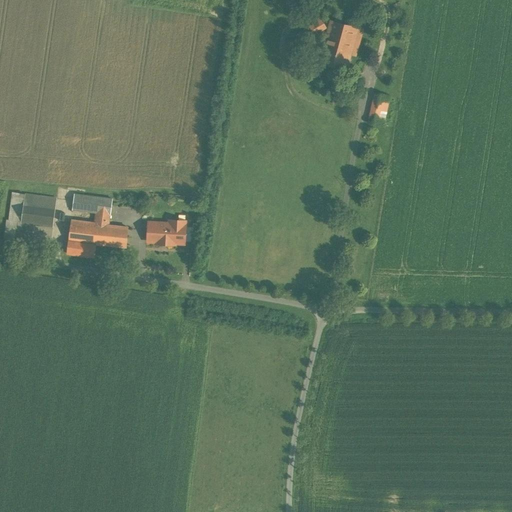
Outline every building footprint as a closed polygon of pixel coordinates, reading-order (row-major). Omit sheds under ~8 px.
[(320,14),(307,21),(315,35),(327,27),(320,14)] [(357,28),(332,21),(321,62),(346,69),(357,28)] [(389,97),(375,93),(368,121),(383,125),(389,97)] [(26,194),(13,192),(10,220),(8,220),(5,241),(16,242),(19,221),(22,222),(26,194)] [(57,198),(26,194),(22,222),(53,226),(57,198)] [(91,223),(91,222),(72,220),(69,239),(97,244),(103,244),(105,225),(109,225),(113,198),(75,194),(73,209),(96,212),(95,224),(91,223)] [(170,223),(149,222),(148,241),(149,241),(149,240),(157,241),(157,243),(163,244),(163,243),(167,243),(167,244),(175,244),(175,242),(184,242),(184,243),(185,243),(186,221),(170,220),(170,223)] [(109,225),(105,225),(103,244),(127,247),(128,227),(109,225)] [(69,239),(67,253),(95,257),(97,244),(69,239)]
